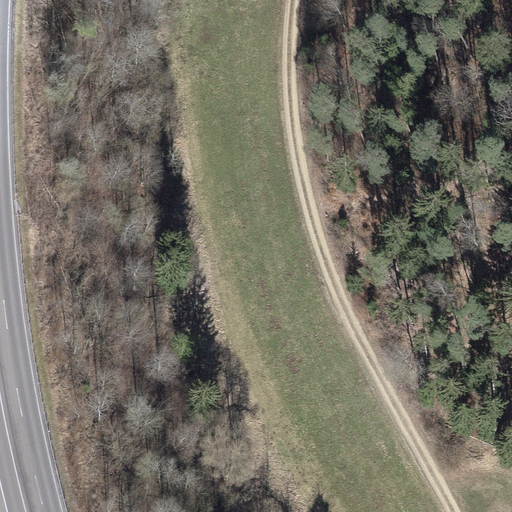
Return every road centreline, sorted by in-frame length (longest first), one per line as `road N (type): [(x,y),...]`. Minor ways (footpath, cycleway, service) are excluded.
road 1 (track): [(457,511),(348,334),(278,122),(301,0)]
road 2 (primary): [(0,341),(37,511)]
